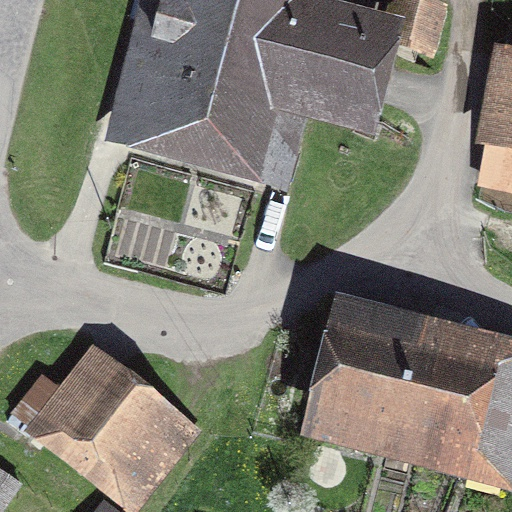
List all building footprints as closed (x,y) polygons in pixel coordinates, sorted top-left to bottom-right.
[(280,92),(310,100),(358,112),(375,52),(327,38),(297,29),(305,0),(171,0),(137,128),(262,163),(280,92)] [(440,9),(406,0),(394,0),(383,43),(427,56),(440,9)] [(511,62),(503,61),(481,182),(511,187),(511,62)] [(511,369),(347,329),(324,423),(511,467),(511,462),(511,369)] [(90,350),(28,433),(130,511),(194,428),(90,350)] [(0,511),(2,511),(20,488),(0,473),(0,511)]
